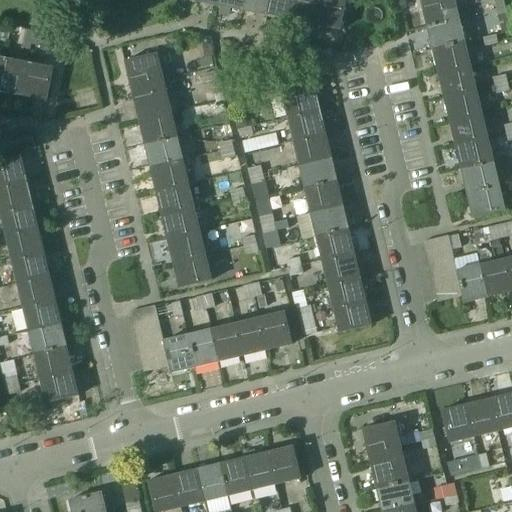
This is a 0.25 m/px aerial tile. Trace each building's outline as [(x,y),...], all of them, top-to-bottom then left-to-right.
[(219,0),(218,7),(241,12),(243,0),(219,0)] [(270,0),(243,0),(241,12),(267,17),(270,0)] [(296,0),(270,0),(267,17),(292,22),(296,0)] [(320,0),(296,0),(292,22),(315,26),(320,0)] [(344,0),(320,0),(315,26),(339,31),(344,0)] [(419,0),(426,27),(442,23),(439,11),(455,7),(453,0),(419,0)] [(495,7),(493,0),(484,0),(480,1),(482,10),(495,7)] [(506,14),(502,0),(493,0),(495,7),(497,16),(506,14)] [(442,23),(426,27),(431,51),(464,44),(467,43),(463,27),(460,28),(455,7),(439,11),(442,23)] [(33,33),(25,31),(22,44),(30,45),(33,33)] [(41,34),(33,33),(30,45),(38,47),(41,34)] [(185,50),(200,53),(202,38),(187,36),(185,50)] [(484,47),(497,44),(495,36),(482,39),(484,47)] [(464,44),(431,51),(437,74),(469,67),(464,44)] [(159,54),(124,63),(132,98),(149,94),(146,82),(161,78),(159,71),(163,70),(159,54)] [(210,57),(199,60),(201,68),(212,65),(210,57)] [(27,64),(3,60),(0,73),(0,92),(20,97),(27,64)] [(52,69),(27,64),(20,97),(45,102),(52,69)] [(469,67),(437,74),(443,98),(475,90),(469,67)] [(203,84),(216,80),(214,73),(201,76),(203,84)] [(492,78),(494,86),(506,83),(505,75),(492,78)] [(149,94),(132,98),(138,122),(170,115),(174,114),(170,98),(166,99),(161,78),(146,82),(149,94)] [(506,83),(494,86),(496,95),(508,92),(506,83)] [(312,86),(280,94),(286,119),(318,111),(312,86)] [(475,90),(443,98),(448,121),(481,114),(475,90)] [(318,111),(286,119),(292,142),(324,134),(318,111)] [(481,114),(448,121),(454,146),(486,138),(481,114)] [(170,115),(138,122),(143,144),(175,137),(170,115)] [(228,125),(226,115),(213,118),(215,128),(228,125)] [(511,124),(503,126),(505,134),(511,131),(511,124)] [(250,128),(237,131),(239,139),(252,136),(250,128)] [(324,134),(292,142),(298,166),(330,158),(324,134)] [(276,135),(243,142),(245,152),(278,145),(276,135)] [(175,137),(143,144),(149,168),(181,160),(175,137)] [(35,150),(32,138),(7,144),(10,156),(35,150)] [(486,138),(454,146),(460,170),(492,162),(486,138)] [(218,144),(220,151),(232,148),(231,141),(218,144)] [(0,147),(0,156),(9,154),(7,145),(0,147)] [(232,148),(220,151),(222,160),(234,157),(232,148)] [(19,157),(0,161),(0,186),(25,181),(19,157)] [(330,158),(298,166),(303,190),(335,182),(330,158)] [(181,160),(149,168),(155,192),(187,184),(181,160)] [(492,162),(460,170),(466,193),(498,186),(492,162)] [(247,170),(249,177),(261,174),(259,167),(247,170)] [(261,174),(249,177),(251,186),(263,183),(261,174)] [(25,181),(0,186),(0,212),(30,205),(25,181)] [(335,182),(303,190),(309,214),(341,207),(335,182)] [(187,184),(155,192),(161,216),(193,208),(187,184)] [(498,186),(466,193),(472,219),(504,211),(498,186)] [(229,192),(231,199),(244,196),(242,189),(229,192)] [(244,196),(231,199),(233,208),(246,205),(244,196)] [(30,205),(0,212),(0,218),(4,237),(36,229),(30,205)] [(341,207),(309,214),(315,238),(347,231),(341,207)] [(193,208),(161,216),(166,240),(198,232),(193,208)] [(259,219),(260,226),(273,223),(271,216),(259,219)] [(273,223),(260,226),(262,234),(275,232),(273,223)] [(503,225),(496,227),(499,239),(506,237),(503,225)] [(496,227),(488,229),(491,241),(499,239),(496,227)] [(36,229),(4,237),(10,260),(42,253),(36,229)] [(347,231),(315,238),(321,261),(353,254),(347,231)] [(198,232),(166,240),(172,265),(204,257),(198,232)] [(281,246),(279,235),(262,239),(265,250),(281,246)] [(457,236),(449,238),(452,250),(460,249),(457,236)] [(255,245),(253,237),(241,240),(243,248),(255,245)] [(447,237),(422,243),(425,255),(450,249),(447,237)] [(257,252),(255,245),(243,248),(245,255),(257,252)] [(450,249),(425,255),(428,267),(453,261),(450,249)] [(42,253),(10,260),(16,284),(48,277),(42,253)] [(353,254),(321,261),(326,285),(358,277),(353,254)] [(204,257),(172,265),(178,289),(210,281),(204,257)] [(285,261),(287,269),(300,266),(298,258),(285,261)] [(504,260),(480,266),(487,298),(511,292),(504,260)] [(453,261),(428,267),(430,278),(455,272),(453,261)] [(300,266),(287,269),(289,277),(302,274),(300,266)] [(455,272),(458,284),(461,297),(463,304),(487,298),(480,266),(455,272)] [(455,272),(430,278),(433,290),(458,284),(455,272)] [(48,277),(16,284),(21,308),(53,301),(48,277)] [(358,277),(326,285),(332,309),(364,301),(358,277)] [(258,284),(250,286),(253,298),(261,296),(258,284)] [(458,284),(433,290),(436,303),(461,297),(458,284)] [(250,286),(242,288),(245,300),(253,298),(250,286)] [(211,295),(203,297),(206,310),(214,308),(211,295)] [(203,297),(195,299),(198,311),(206,310),(203,297)] [(53,301),(21,308),(27,332),(59,324),(53,301)] [(364,301),(332,309),(338,334),(370,326),(364,301)] [(179,303),(171,305),(174,317),(182,315),(179,303)] [(297,310),(299,317),(311,314),(309,306),(297,310)] [(154,307),(128,313),(131,325),(156,319),(154,307)] [(283,313),(258,319),(266,351),(290,345),(283,313)] [(311,314),(299,317),(304,337),(316,334),(311,314)] [(156,319),(131,325),(134,337),(159,331),(156,319)] [(258,319),(235,325),(243,357),(266,351),(258,319)] [(59,324),(27,332),(33,356),(65,348),(59,324)] [(235,325),(211,330),(219,362),(243,357),(235,325)] [(211,330),(187,336),(195,368),(219,362),(211,330)] [(159,331),(134,337),(137,348),(162,342),(159,331)] [(187,336),(162,342),(165,355),(168,367),(170,374),(195,368),(187,336)] [(162,342),(137,348),(140,361),(165,355),(162,342)] [(65,348),(33,356),(39,380),(71,372),(65,348)] [(165,355),(140,361),(143,373),(168,367),(165,355)] [(71,372),(39,380),(44,404),(77,397),(71,372)] [(3,380),(5,388),(17,385),(16,377),(3,380)] [(17,385),(5,388),(7,396),(19,393),(17,385)] [(511,394),(489,400),(497,432),(511,428),(511,394)] [(489,400),(464,406),(472,438),(497,432),(489,400)] [(464,406),(440,412),(448,444),(472,438),(464,406)] [(397,422),(361,431),(370,466),(384,463),(382,452),(399,448),(397,439),(400,438),(397,422)] [(419,434),(421,442),(433,439),(431,431),(419,434)] [(435,447),(433,439),(421,442),(423,450),(435,447)] [(291,448),(267,453),(275,486),(299,480),(295,463),(291,448)] [(384,463),(370,466),(376,491),(408,483),(411,482),(407,466),(404,467),(399,448),(382,452),(384,463)] [(267,453),(243,459),(251,491),(275,486),(267,453)] [(485,455),(477,457),(480,469),(488,467),(485,455)] [(477,456),(446,463),(449,477),(480,470),(480,469),(477,457),(477,456)] [(243,459),(219,465),(228,497),(251,491),(243,459)] [(219,465),(195,471),(203,503),(228,497),(219,465)] [(195,471),(172,476),(179,509),(203,503),(195,471)] [(172,476),(147,482),(154,511),(165,511),(179,509),(172,476)] [(408,483),(376,491),(380,511),(388,511),(413,506),(408,483)] [(453,485),(447,486),(446,486),(448,497),(448,498),(456,496),(453,485)] [(103,493),(68,501),(70,511),(104,511),(104,509),(107,508),(103,493)] [(448,498),(448,497),(443,499),(445,507),(458,504),(456,496),(448,498)] [(125,505),(126,511),(132,511),(139,510),(138,502),(125,505)]
